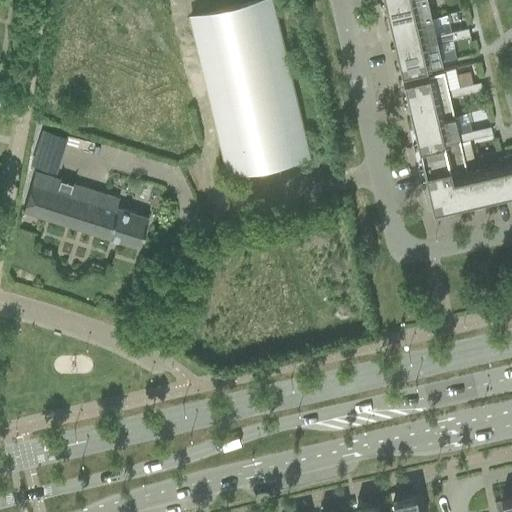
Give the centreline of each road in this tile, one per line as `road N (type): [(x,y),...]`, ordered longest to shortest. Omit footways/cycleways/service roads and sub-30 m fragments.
road 1 (secondary): [(511,375),(299,420),(0,503)]
road 2 (secondary): [(113,511),(511,410)]
road 3 (residential): [(511,235),(436,253),(414,253),(394,235),(340,0)]
road 4 (residential): [(147,358),(0,307)]
